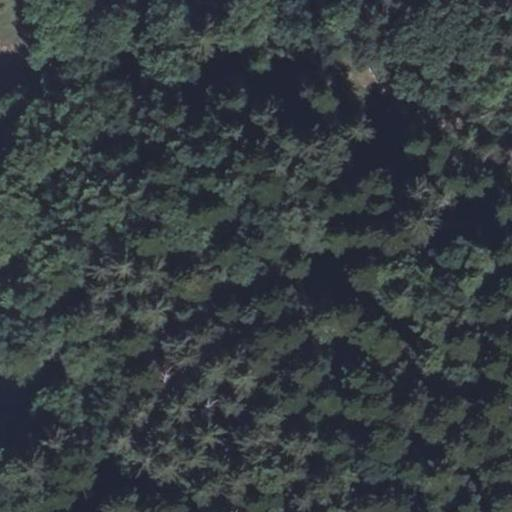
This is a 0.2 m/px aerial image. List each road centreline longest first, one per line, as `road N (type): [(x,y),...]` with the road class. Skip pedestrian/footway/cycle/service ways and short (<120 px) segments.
road 1 (track): [(139,0),(0,171)]
road 2 (track): [(71,0),(115,138)]
